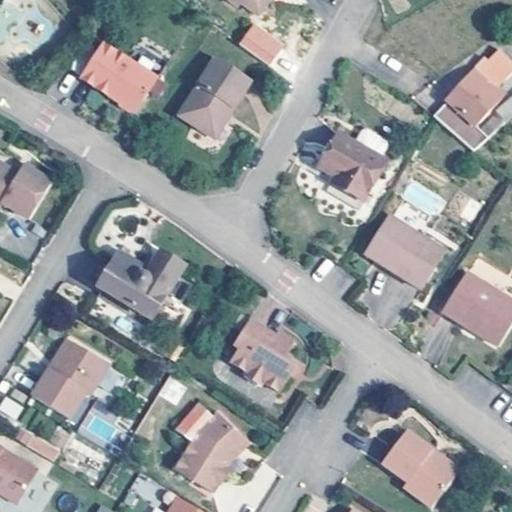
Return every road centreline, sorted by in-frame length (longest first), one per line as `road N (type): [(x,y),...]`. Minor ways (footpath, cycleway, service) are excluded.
road 1 (residential): [(230,235),(358,16)]
road 2 (residential): [(0,349),(114,162)]
road 3 (residential): [(381,348),(276,511)]
road 4 (residential): [(381,348),(230,235)]
road 5 (residential): [(511,446),(381,348)]
road 6 (residential): [(230,235),(114,162)]
road 7 (residential): [(114,162),(0,93)]
